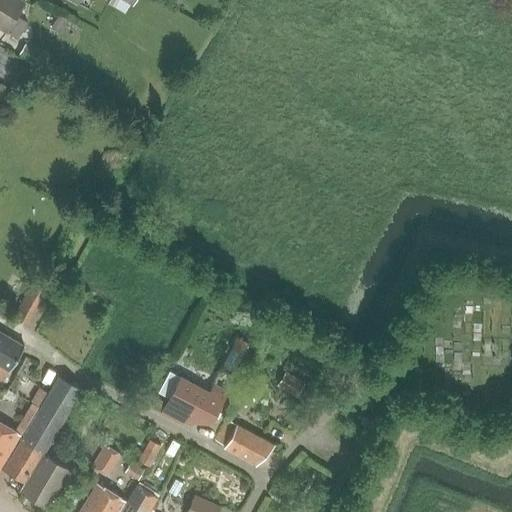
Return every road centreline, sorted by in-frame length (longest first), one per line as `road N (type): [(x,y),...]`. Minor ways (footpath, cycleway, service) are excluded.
road 1 (residential): [(266,484),(57,365),(0,323)]
road 2 (residential): [(266,484),(354,392)]
